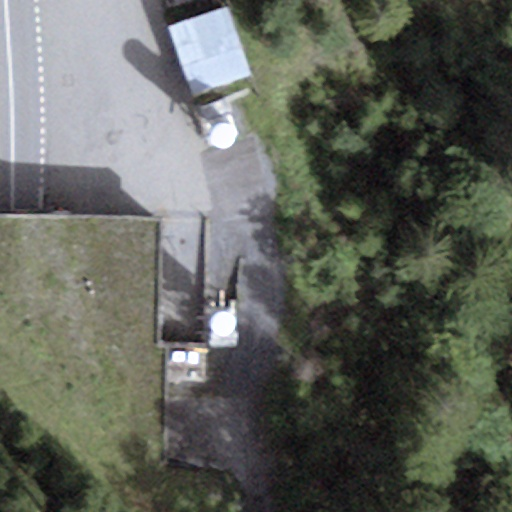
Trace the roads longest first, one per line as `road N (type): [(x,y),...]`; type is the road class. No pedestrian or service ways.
road 1 (track): [(135,0),(205,159),(264,511)]
road 2 (tertiary): [(7,0),(18,216),(0,425)]
road 3 (track): [(175,511),(106,464),(0,351)]
